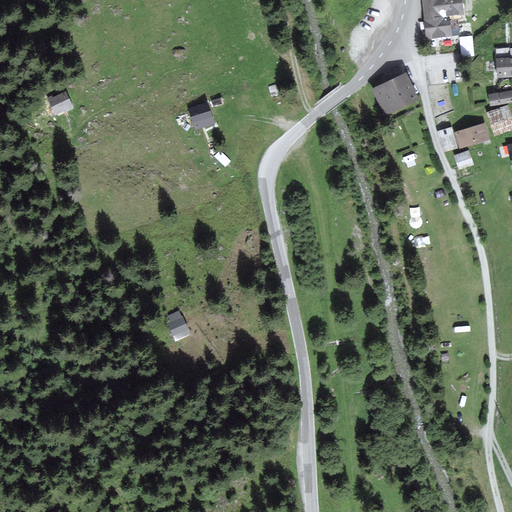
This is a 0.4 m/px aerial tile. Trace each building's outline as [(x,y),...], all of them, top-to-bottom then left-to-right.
[(464,0),(424,0),(429,43),(453,40),(453,35),(459,35),(458,26),(453,26),(451,17),(467,15),(464,0)] [(511,58),(498,60),(499,79),(511,78),(511,58)] [(410,76),(376,90),(387,116),(421,101),(410,76)] [(511,92),(490,97),(492,107),(511,104),(511,92)] [(70,95),(51,102),(55,115),(74,109),(70,95)] [(211,105),(191,112),(197,130),(217,123),(211,105)] [(511,117),(509,108),(488,114),(496,137),(511,131),(511,117)] [(487,126),(457,134),(461,149),(491,140),(487,126)] [(451,128),(439,131),(445,151),(457,148),(451,128)] [(471,153),(457,158),(461,170),(475,166),(471,153)] [(183,314),(167,320),(176,341),(191,335),(183,314)]
